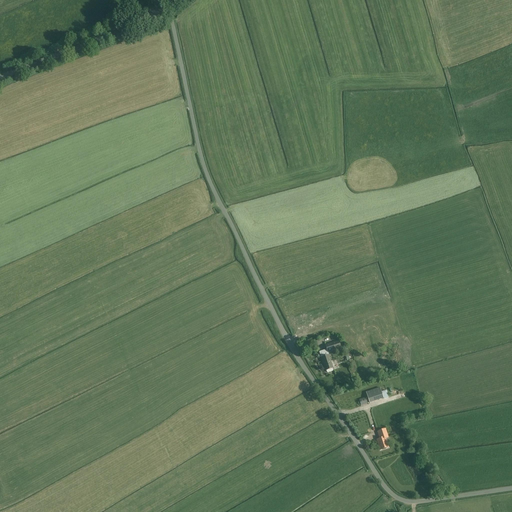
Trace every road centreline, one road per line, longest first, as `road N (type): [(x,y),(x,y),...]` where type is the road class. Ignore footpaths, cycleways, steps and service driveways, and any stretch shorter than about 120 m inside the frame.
road 1 (unclassified): [(511,489),(410,502),(386,491),(289,342),(228,223),(197,153),(167,1)]
road 2 (unclassified): [(0,75),(114,33),(167,1)]
